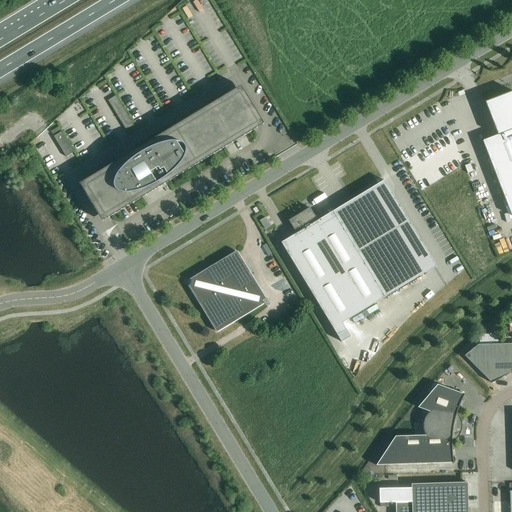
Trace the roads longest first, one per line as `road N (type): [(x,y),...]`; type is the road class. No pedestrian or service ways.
road 1 (residential): [(511,31),(123,266)]
road 2 (residential): [(270,511),(123,266)]
road 3 (motorway): [(0,70),(117,0)]
road 4 (residential): [(123,266),(76,292),(0,305)]
road 5 (residential): [(511,393),(491,406),(483,427),(485,511)]
